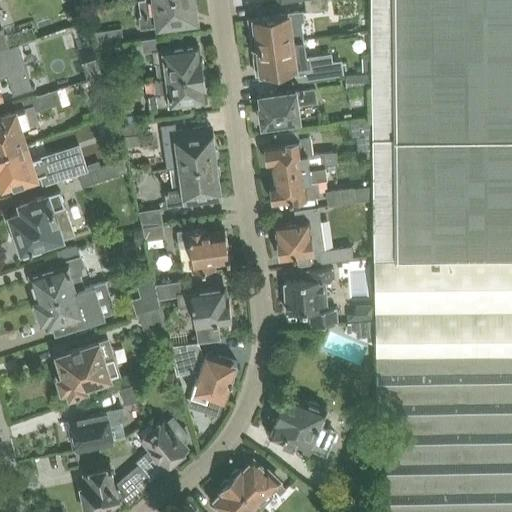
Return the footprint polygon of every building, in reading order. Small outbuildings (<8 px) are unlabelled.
[(139,0),(141,14),(139,14),(141,26),(197,19),(195,4),(196,2),(196,0),(195,0),(139,0)] [(328,7),(327,0),(306,0),(308,10),(328,7)] [(511,0),(372,0),(376,200),(380,511),(423,511),(511,509),(511,0)] [(252,32),(251,35),(252,46),(303,38),(300,23),(303,22),(302,10),(254,17),(256,29),(252,32)] [(125,40),(123,26),(96,30),(98,44),(99,44),(108,42),(125,40)] [(0,47),(9,45),(4,32),(0,33),(0,47)] [(203,58),(202,56),(201,53),(200,53),(199,43),(195,43),(158,49),(156,37),(142,39),(143,51),(154,50),(155,61),(157,61),(159,76),(203,70),(203,67),(204,65),(204,64),(204,62),(204,61),(203,59),(203,58)] [(305,56),(303,38),(252,46),(254,56),(256,59),(260,61),(262,73),(310,67),(308,55),(305,56)] [(0,94),(2,94),(0,87),(0,76),(8,74),(14,93),(13,93),(13,95),(36,87),(36,85),(33,86),(19,44),(22,43),(21,41),(11,45),(11,44),(9,45),(0,47),(0,94)] [(110,54),(108,42),(99,44),(101,55),(110,54)] [(341,61),(314,64),(314,66),(315,77),(343,74),(341,61)] [(154,93),(149,93),(151,105),(203,98),(206,98),(205,88),(206,88),(205,84),(206,82),(206,81),(206,79),(206,78),(206,76),(205,75),(204,73),(203,70),(159,76),(153,77),(154,79),(152,79),(154,93)] [(370,72),(347,73),(347,86),(371,86),(370,72)] [(39,122),(35,111),(63,101),(58,88),(71,84),(70,82),(37,93),(38,95),(24,99),(26,106),(0,114),(0,153),(27,145),(21,128),(39,122)] [(263,94),(259,95),(260,105),(259,106),(262,125),(300,119),(297,103),(316,100),(314,86),(263,94)] [(123,98),(114,99),(118,123),(127,122),(123,98)] [(371,132),(370,118),(351,120),(352,134),(371,132)] [(141,132),(139,120),(127,122),(118,123),(120,136),(141,132)] [(216,148),(213,147),(210,124),(157,132),(159,148),(177,145),(180,166),(215,160),(215,157),(217,155),(216,148)] [(337,150),(324,151),(314,153),(312,136),(311,134),(300,136),(300,140),(276,143),(266,144),(268,161),(272,161),(273,167),(274,172),(326,165),(338,164),(337,150)] [(27,145),(0,153),(0,181),(2,188),(46,173),(49,182),(79,173),(84,171),(78,154),(52,163),(49,154),(32,160),(27,145)] [(84,171),(79,173),(83,185),(129,170),(125,158),(84,171)] [(216,163),(215,160),(180,166),(171,167),(174,187),(166,189),(168,205),(221,197),(217,174),(220,171),(219,165),(216,163)] [(327,178),(326,165),(274,172),(275,182),(271,183),(274,201),(303,197),(320,194),(317,179),(327,178)] [(375,200),(375,185),(355,187),(355,185),(327,189),(329,203),(375,200)] [(23,210),(11,214),(17,234),(16,237),(18,244),(21,245),(24,256),(36,252),(34,245),(49,241),(75,233),(61,189),(54,192),(41,196),(20,202),(23,210)] [(326,248),(320,205),(295,209),(297,221),(277,224),(282,256),(321,250),(323,262),(355,257),(353,244),(326,248)] [(162,206),(142,210),(145,225),(164,222),(162,206)] [(164,222),(145,225),(147,238),(166,236),(164,222)] [(204,227),(179,231),(181,243),(191,242),(195,269),(213,267),(212,259),(232,257),(230,243),(227,244),(225,229),(205,232),(204,227)] [(86,287),(81,271),(85,269),(78,245),(59,250),(63,262),(53,265),(55,268),(32,275),(40,300),(40,301),(86,287)] [(336,277),(335,266),(307,268),(308,278),(285,280),(287,311),(310,309),(311,324),(340,322),(338,305),(329,306),(327,278),(336,277)] [(189,278),(155,283),(158,297),(178,295),(180,306),(192,304),(194,322),(195,322),(198,341),(200,340),(221,338),(219,319),(231,317),(229,298),(225,299),(224,285),(190,290),(189,278)] [(107,280),(86,287),(40,301),(40,300),(37,301),(38,305),(36,308),(38,315),(42,315),(43,319),(46,319),(48,326),(56,323),(57,328),(72,323),(73,326),(92,320),(100,318),(100,316),(116,311),(107,280)] [(135,299),(139,313),(160,307),(157,293),(135,299)] [(160,307),(139,313),(143,328),(164,323),(160,307)] [(86,385),(122,373),(110,337),(58,354),(65,375),(59,377),(63,389),(69,387),(71,394),(87,389),(86,385)] [(198,341),(170,344),(178,374),(195,369),(199,371),(198,376),(196,375),(194,379),(196,379),(192,393),(193,394),(207,398),(209,395),(225,400),(230,382),(232,383),(233,379),(238,362),(220,356),(220,357),(207,352),(206,356),(204,355),(200,340),(198,341)] [(122,386),(126,402),(143,398),(138,381),(122,386)] [(276,421),(271,434),(310,449),(311,446),(327,452),(335,430),(320,424),(326,408),(320,406),(319,404),(311,400),(309,402),(287,393),(282,407),(279,406),(274,421),(276,421)] [(111,423),(121,421),(121,420),(125,419),(123,407),(119,408),(70,417),(73,433),(71,435),(73,443),(75,445),(76,447),(114,440),(111,423)] [(140,433),(153,448),(165,466),(188,446),(182,440),(189,434),(174,417),(168,422),(165,419),(154,428),(151,424),(140,433)] [(153,476),(155,475),(165,466),(153,448),(139,459),(142,463),(128,475),(117,483),(116,482),(112,466),(94,470),(88,472),(89,479),(81,481),(88,511),(101,511),(123,494),(127,498),(144,484),(153,476)] [(232,477),(231,478),(261,507),(273,495),(267,490),(271,486),(280,495),(286,488),(280,483),(277,480),(267,470),(265,472),(253,460),(243,470),(242,468),(239,470),(236,470),(232,474),(232,477)] [(256,511),(261,507),(231,478),(229,481),(226,480),(221,484),(221,488),(220,489),(222,491),(213,500),(224,511),(256,511)]
